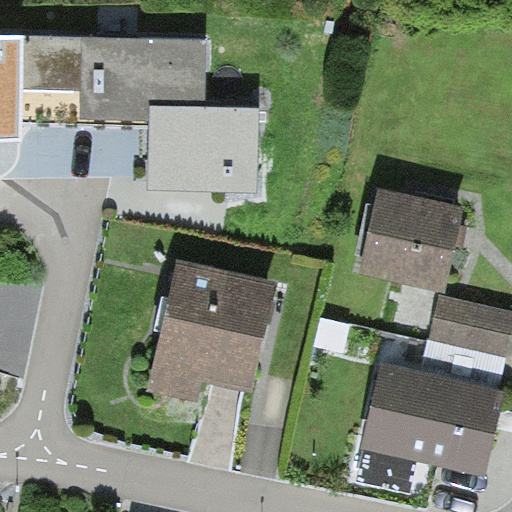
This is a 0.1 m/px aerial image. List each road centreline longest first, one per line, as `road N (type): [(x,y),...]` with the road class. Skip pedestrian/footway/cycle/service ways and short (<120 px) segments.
road 1 (residential): [(36,457),(73,227),(42,198),(0,200)]
road 2 (residential): [(36,457),(294,511)]
